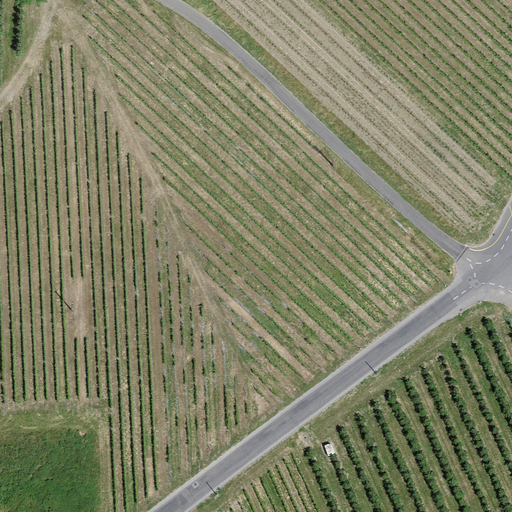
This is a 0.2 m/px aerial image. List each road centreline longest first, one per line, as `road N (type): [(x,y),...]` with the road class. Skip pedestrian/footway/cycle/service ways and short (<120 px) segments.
road 1 (residential): [(486,277),(211,30),(162,0)]
road 2 (unclassified): [(179,511),(486,277)]
